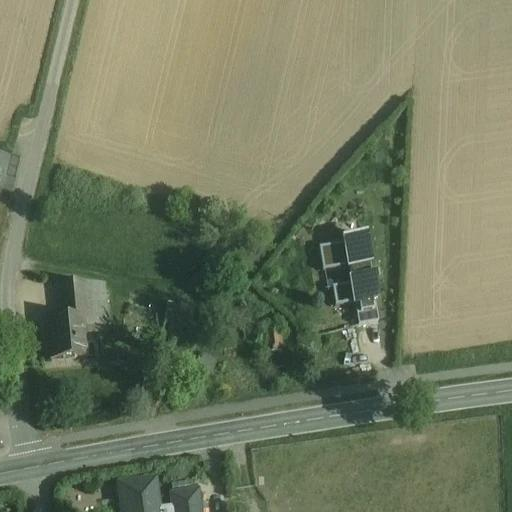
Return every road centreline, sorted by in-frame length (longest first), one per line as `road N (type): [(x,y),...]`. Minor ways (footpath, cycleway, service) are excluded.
road 1 (secondary): [(511,392),(34,469)]
road 2 (unclassified): [(34,469),(12,334),(9,255),(72,0)]
